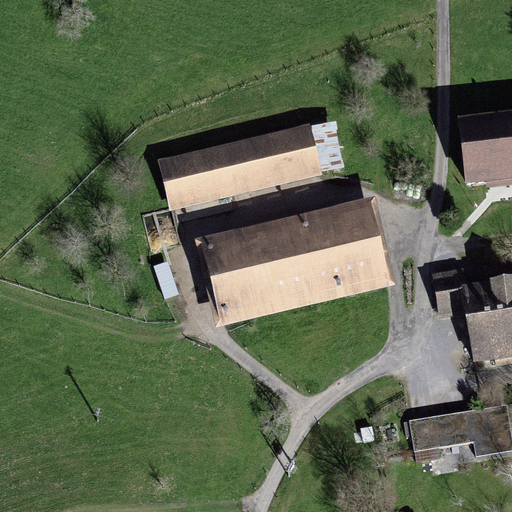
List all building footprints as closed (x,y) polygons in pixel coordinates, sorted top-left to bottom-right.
[(511,120),(461,127),(468,185),(511,179),(511,120)] [(312,129),(160,166),(171,216),(325,180),(324,176),(348,171),(337,126),(313,132),(312,129)] [(378,205),(199,248),(219,336),(400,293),(378,205)] [(462,275),(434,279),(440,316),(466,312),(474,362),(496,358),(497,366),(511,363),(511,358),(511,356),(511,355),(511,291),(466,299),(462,275)] [(511,426),(509,409),(412,424),(416,456),(475,447),(478,462),(511,455),(511,426)]
